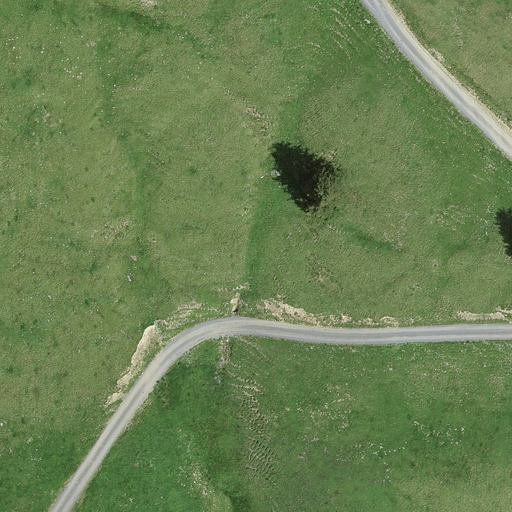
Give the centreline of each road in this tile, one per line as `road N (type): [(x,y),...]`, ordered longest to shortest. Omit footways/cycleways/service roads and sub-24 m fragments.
road 1 (unclassified): [(59,511),(160,366),(205,329),(511,333)]
road 2 (unclassified): [(511,149),(371,0)]
